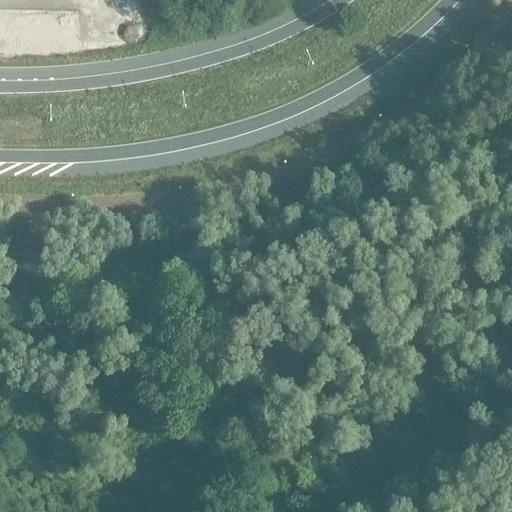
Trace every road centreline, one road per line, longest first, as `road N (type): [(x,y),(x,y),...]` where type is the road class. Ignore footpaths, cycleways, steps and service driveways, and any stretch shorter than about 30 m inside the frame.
road 1 (secondary): [(0,157),(154,150),(280,116),(388,56),(452,0)]
road 2 (secondary): [(345,0),(277,40),(176,70),(0,87)]
